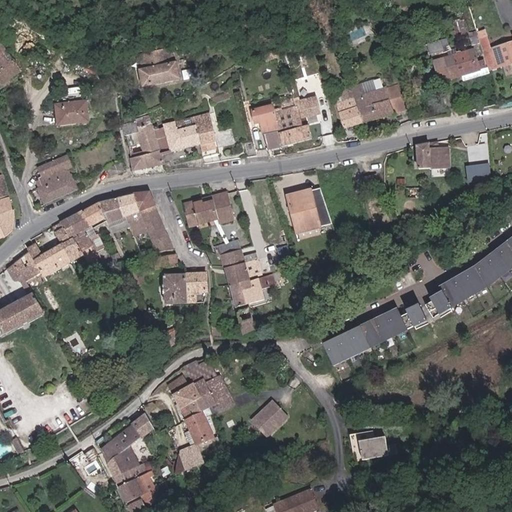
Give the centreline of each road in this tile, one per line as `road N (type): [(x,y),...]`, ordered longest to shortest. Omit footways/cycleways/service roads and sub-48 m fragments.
road 1 (tertiary): [(511,103),(165,176),(36,224)]
road 2 (residential): [(0,479),(85,444),(174,370),(216,347),(252,343),(291,354),(327,398)]
road 3 (residential): [(511,231),(449,276),(364,316)]
